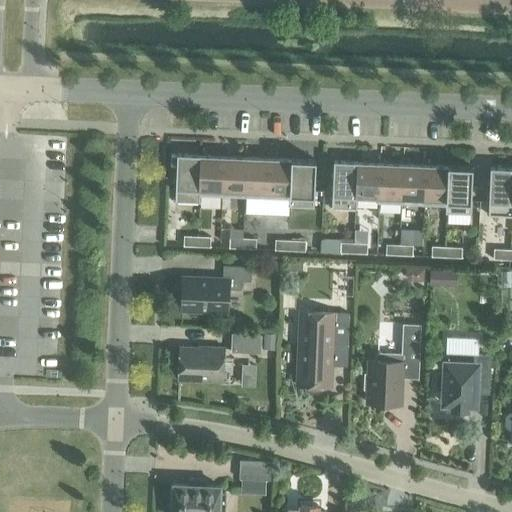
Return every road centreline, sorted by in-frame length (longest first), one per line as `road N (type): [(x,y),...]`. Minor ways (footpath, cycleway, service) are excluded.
road 1 (residential): [(113,423),(263,442),(511,510)]
road 2 (unclassified): [(511,110),(128,94)]
road 3 (residential): [(128,94),(113,423)]
